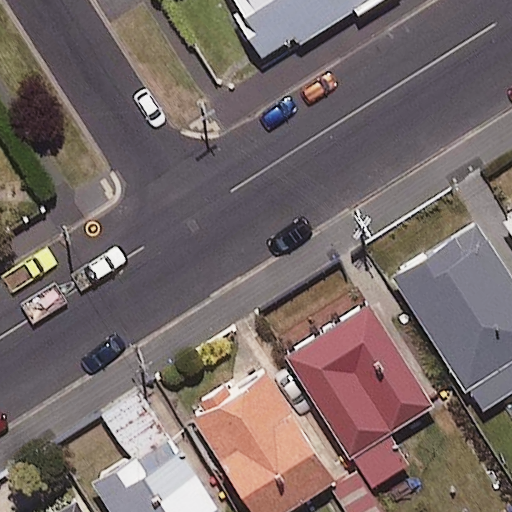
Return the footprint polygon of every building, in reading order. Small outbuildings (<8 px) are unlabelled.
[(230,0),(266,62),(375,0),(230,0)] [(511,220),(503,226),(511,239),(511,220)] [(511,391),(511,281),(475,226),(392,281),(479,413),(511,391)] [(431,407),(369,306),(285,357),(365,489),(407,464),(388,433),(431,407)] [(287,511),(334,482),(266,375),(190,424),(247,511),(287,511)] [(216,511),(169,436),(91,485),(108,511),(216,511)] [(381,511),(368,490),(337,510),(338,511),(381,511)] [(80,511),(73,499),(51,511),(80,511)]
